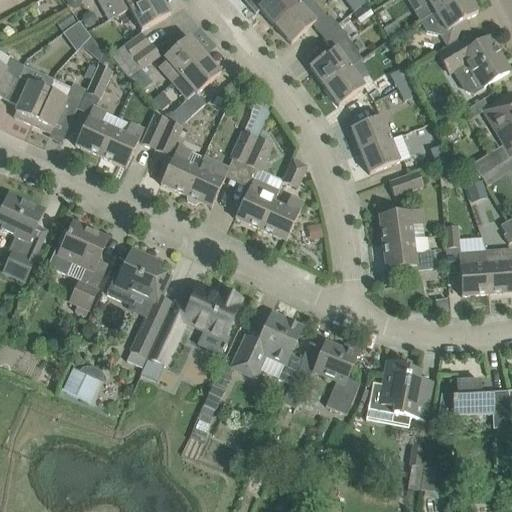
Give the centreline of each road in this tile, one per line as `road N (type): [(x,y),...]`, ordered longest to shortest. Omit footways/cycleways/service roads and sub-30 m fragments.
road 1 (residential): [(0,150),(348,313)]
road 2 (residential): [(348,313),(353,287),(344,220),(325,163),(299,108),(205,0)]
road 3 (residential): [(348,313),(431,334),(511,330)]
